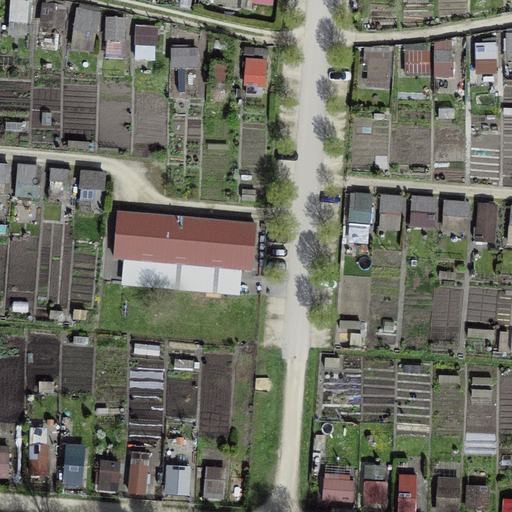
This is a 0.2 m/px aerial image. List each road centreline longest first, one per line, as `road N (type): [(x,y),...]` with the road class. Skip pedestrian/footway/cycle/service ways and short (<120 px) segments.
road 1 (track): [(286,511),(314,0)]
road 2 (track): [(122,0),(313,41),(511,14)]
road 3 (track): [(0,150),(111,158),(159,199),(302,208)]
road 4 (track): [(304,174),(511,190)]
